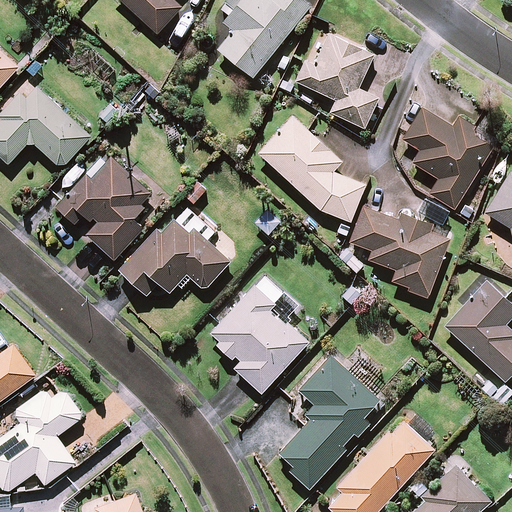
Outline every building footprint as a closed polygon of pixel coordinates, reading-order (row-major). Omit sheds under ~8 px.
[(122,0),(157,32),(181,5),(175,0),(122,0)] [(226,0),(215,14),(233,29),(218,48),(253,76),(309,4),(304,0),(226,0)] [(373,53),(329,32),(315,62),(306,58),(296,80),(336,99),(330,111),(364,127),(378,96),(358,87),(373,53)] [(0,84),(19,66),(0,47),(0,84)] [(90,135),(30,80),(0,112),(0,116),(2,118),(0,119),(0,154),(8,162),(30,138),(61,166),(90,135)] [(123,107),(114,98),(99,114),(108,122),(123,107)] [(452,125),(422,106),(403,138),(419,148),(412,160),(438,177),(429,192),(453,207),(496,140),(458,116),(452,125)] [(340,159),(292,115),(259,151),(319,207),(350,219),(365,183),(332,169),(340,159)] [(250,176),(221,151),(199,176),(215,190),(223,182),(235,193),(250,176)] [(101,156),(87,172),(56,205),(75,222),(84,212),(95,222),(86,233),(114,258),(142,227),(129,215),(151,191),(111,154),(105,160),(101,156)] [(511,171),(510,170),(485,211),(511,227),(511,235),(503,250),(511,255),(511,171)] [(399,218),(363,204),(350,240),(373,249),(369,258),(397,268),(391,282),(427,296),(449,237),(430,230),(432,223),(401,212),(399,218)] [(229,260),(174,208),(119,268),(146,293),(158,280),(172,293),(190,274),(204,287),(229,260)] [(280,219),(267,208),(255,222),(268,233),(280,219)] [(347,244),(337,255),(357,273),(367,263),(347,244)] [(299,306),(263,274),(208,335),(237,362),(233,366),(261,391),(307,340),(286,320),(299,306)] [(511,337),(509,334),(511,330),(504,323),(511,314),(511,303),(486,279),(444,324),(504,379),(511,370),(511,337)] [(354,285),(343,295),(368,322),(379,311),(354,285)] [(0,352),(0,398),(35,374),(12,343),(0,352)] [(360,346),(342,365),(330,353),(298,387),(319,407),(279,450),(293,464),(289,468),(309,486),(369,421),(363,415),(378,398),(365,386),(382,368),(360,346)] [(51,399),(43,387),(16,407),(24,419),(0,436),(0,482),(6,490),(35,469),(45,482),(75,460),(55,434),(83,414),(65,389),(51,399)] [(374,511),(433,447),(400,417),(323,501),(335,511),(374,511)] [(475,511),(489,499),(456,463),(420,495),(424,499),(410,511),(475,511)] [(142,511),(135,490),(80,510),(80,511),(142,511)]
